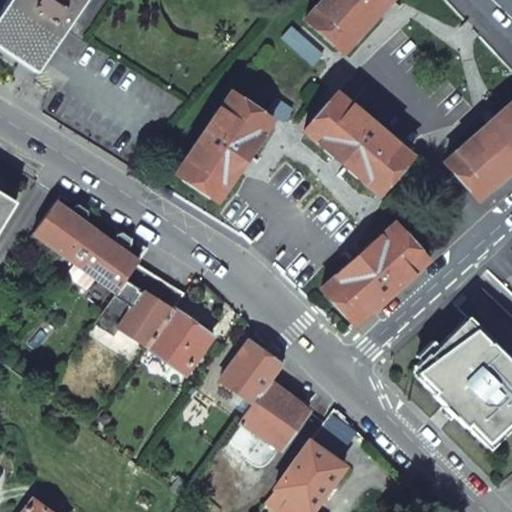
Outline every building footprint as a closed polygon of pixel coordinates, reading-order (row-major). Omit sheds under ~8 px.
[(84,0),(7,0),(0,11),(0,43),(38,68),(84,0)] [(390,0),(324,0),(305,21),(342,53),(390,0)] [(287,29),(295,20),(286,12),(279,21),(287,29)] [(410,156),(337,93),(304,131),(377,194),(410,156)] [(272,121),(231,94),(176,174),(216,201),(272,121)] [(511,169),(511,104),(446,162),(479,198),(511,169)] [(390,131),(398,122),(388,114),(381,122),(390,131)] [(289,134),(295,124),(286,118),(279,127),(289,134)] [(0,194),(0,226),(14,203),(0,194)] [(95,234),(55,204),(34,235),(74,264),(95,234)] [(426,260),(393,224),(321,290),(353,326),(426,260)] [(136,263),(95,234),(74,264),(114,294),(136,263)] [(173,291),(134,267),(119,288),(167,318),(172,312),(182,297),(173,291)] [(456,309),(466,299),(461,294),(450,303),(456,309)] [(211,339),(172,312),(167,318),(146,349),(158,358),(152,367),(166,377),(172,368),(185,377),(211,339)] [(455,415),(484,444),(495,444),(511,426),(511,365),(490,344),(492,342),(466,317),(429,354),(428,353),(415,365),(415,376),(444,404),(449,409),(455,415)] [(281,365),(248,342),(218,383),(252,406),(269,382),(281,365)] [(309,411),(269,382),(252,406),(241,420),(282,449),(309,411)] [(310,441),(275,488),(290,498),(280,511),(313,511),(345,466),(310,441)] [(193,488),(179,478),(171,490),(184,500),(193,488)] [(50,511),(33,499),(23,511),(50,511)]
